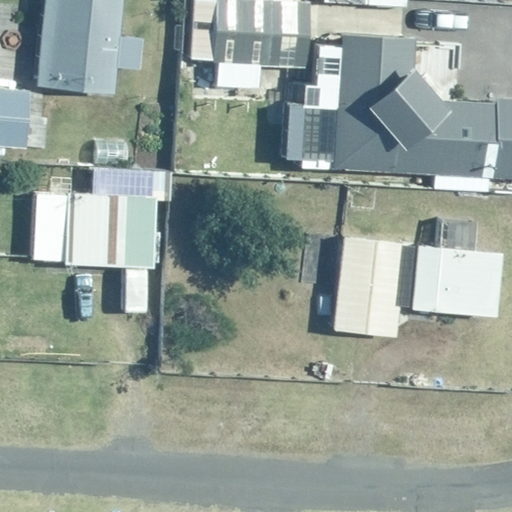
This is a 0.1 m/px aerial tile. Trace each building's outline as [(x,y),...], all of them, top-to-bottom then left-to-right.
[(45,0),(38,85),(114,92),(116,68),(140,70),(143,40),(122,38),(125,0),(45,0)] [(260,65),(306,67),(309,0),(308,0),(216,0),(213,62),(219,62),(218,86),(259,88),(260,65)] [(511,176),(511,102),(442,100),(415,69),(416,38),(343,35),(342,49),(322,48),(320,88),(305,88),(304,105),(290,105),(288,158),(334,160),(334,168),(511,176)] [(0,145),(24,148),(28,91),(0,88),(0,145)] [(94,167),(92,195),(157,199),(157,201),(171,201),(173,172),(94,167)] [(32,261),(153,267),(157,201),(157,199),(92,195),(36,192),(32,261)] [(435,238),(335,233),(331,331),(397,333),(398,307),(495,311),(498,244),(468,243),(469,217),(436,216),(435,238)]
